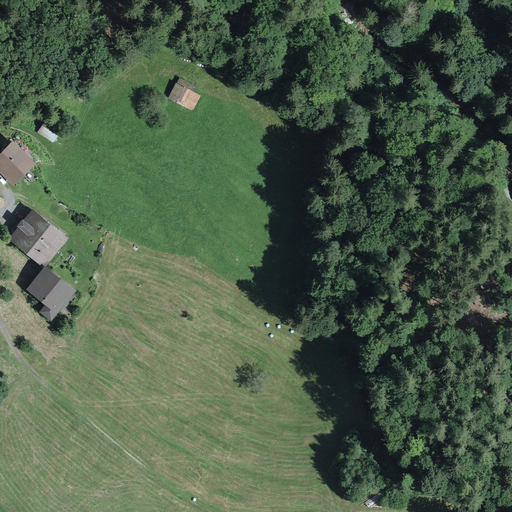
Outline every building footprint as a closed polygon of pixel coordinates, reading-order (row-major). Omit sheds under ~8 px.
[(179,82),(171,97),(183,104),(191,88),(179,82)] [(47,120),(39,132),(51,139),(59,127),(47,120)] [(0,165),(0,166),(11,177),(28,161),(12,145),(0,156),(0,165)] [(44,262),(56,247),(51,243),(58,234),(38,217),(23,235),(18,231),(13,237),(44,262)] [(54,310),(60,303),(57,300),(65,290),(47,275),(35,290),(42,296),(40,298),(54,310)]
